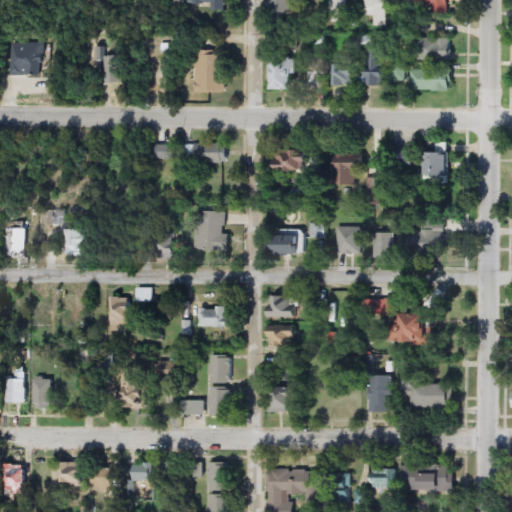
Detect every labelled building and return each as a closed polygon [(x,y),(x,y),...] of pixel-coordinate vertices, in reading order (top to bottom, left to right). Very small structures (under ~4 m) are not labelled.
[(188,5),(188,0),(231,0),(231,11),(213,10),(213,5),(188,5)] [(293,0),(293,14),(269,14),(269,0),(293,0)] [(346,0),(346,19),(329,18),(329,0),(346,0)] [(366,16),(366,0),(390,0),(390,26),(374,26),(374,16),(366,16)] [(453,0),(453,8),(412,8),(412,0),(453,0)] [(454,60),(418,60),(418,39),(454,39),(454,60)] [(8,44),(45,43),(45,76),(9,77),(8,44)] [(387,51),(387,87),(366,87),(366,51),(387,51)] [(197,54),(228,54),(228,93),(197,93),(197,54)] [(107,85),(107,56),(125,56),(125,85),(107,85)] [(352,87),(334,87),(334,57),(352,57),(352,87)] [(294,91),(272,91),(272,58),(294,58),(294,91)] [(411,92),(411,82),(395,82),(395,61),(408,61),(408,69),(453,68),(454,91),(411,92)] [(324,94),(305,94),(305,71),(324,71),(324,94)] [(231,144),(231,164),(198,164),(198,144),(231,144)] [(440,144),(451,144),(451,179),(426,179),(426,154),(440,154),(440,144)] [(156,160),(156,146),(180,146),(180,160),(156,160)] [(413,176),(397,174),(401,150),(417,152),(413,176)] [(309,152),(309,172),(276,172),(276,152),(309,152)] [(356,174),(356,190),(338,190),(338,154),(366,154),(366,174),(356,174)] [(381,204),(368,204),(368,178),(381,178),(381,204)] [(196,249),(196,225),(205,225),(206,204),(227,204),(226,234),(231,234),(231,249),(196,249)] [(28,259),(5,259),(5,222),(28,222),(28,259)] [(67,255),(67,223),(97,223),(97,255),(67,255)] [(325,223),(325,238),(311,238),(311,223),(325,223)] [(362,227),(362,253),(336,253),(336,227),(362,227)] [(445,227),(445,253),(409,253),(409,227),(445,227)] [(396,258),(375,258),(375,232),(396,232),(396,258)] [(176,257),(161,257),(161,235),(176,235),(176,257)] [(305,235),(305,253),(280,253),(280,235),(305,235)] [(154,288),(154,300),(138,300),(138,288),(154,288)] [(112,296),(132,296),(132,325),(124,325),(124,332),(112,332),(112,296)] [(272,316),(272,296),(300,296),(300,316),(272,316)] [(36,326),(36,298),(48,298),(48,312),(58,312),(58,326),(36,326)] [(201,327),(201,306),(232,306),(232,327),(201,327)] [(435,344),(409,344),(409,313),(435,313),(435,344)] [(300,325),(300,347),(270,347),(270,325),(300,325)] [(234,355),(234,382),(212,382),(212,355),(234,355)] [(180,361),(180,378),(161,379),(160,361),(180,361)] [(122,370),(149,370),(149,408),(133,408),(133,402),(122,402),(122,370)] [(7,403),(7,373),(28,373),(28,403),(7,403)] [(371,412),(371,375),(394,375),(394,412),(371,412)] [(413,408),(414,394),(401,394),(402,375),(416,375),(415,382),(454,384),(453,409),(413,408)] [(55,408),(35,408),(35,377),(55,377),(55,408)] [(234,388),(234,415),(212,415),(212,387),(234,388)] [(270,388),(298,388),(298,412),(270,412),(270,388)] [(207,400),(207,415),(182,415),(182,400),(207,400)] [(62,462),(85,462),(85,485),(62,485),(62,462)] [(168,462),(179,462),(179,481),(168,481),(168,462)] [(134,481),(134,463),(155,463),(155,481),(134,481)] [(234,491),(210,491),(210,463),(234,463),(234,491)] [(25,495),(4,495),(4,465),(25,465),(25,495)] [(116,465),(116,491),(94,491),(94,465),(116,465)] [(413,492),(412,468),(456,467),(456,491),(413,492)] [(377,496),(371,496),(371,469),(395,469),(395,491),(377,491),(377,496)] [(322,502),(307,502),(307,495),(294,495),(294,511),(267,511),(267,471),(322,470),(322,502)] [(352,473),(352,503),(332,503),(332,473),(352,473)] [(366,500),(356,502),(355,493),(365,491),(366,500)] [(234,511),(226,511),(209,511),(209,494),(234,494),(234,511)]
